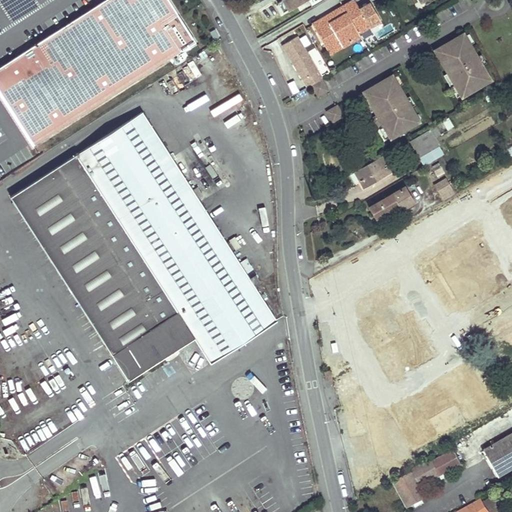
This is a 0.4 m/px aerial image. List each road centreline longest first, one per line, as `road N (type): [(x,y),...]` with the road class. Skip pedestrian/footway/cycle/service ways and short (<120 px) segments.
road 1 (unclassified): [(214,0),(262,83),(282,142),(297,313),(338,511)]
road 2 (unknown): [(273,112),(511,6)]
